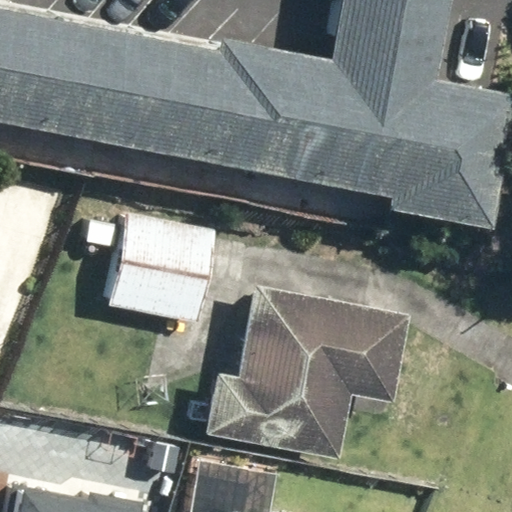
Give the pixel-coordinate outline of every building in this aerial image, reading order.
[(0,0),(0,110),(486,199),(510,72),(421,56),(431,0),(339,0),(332,42),(201,18),(199,26),(50,0),(0,0)] [(215,220),(125,202),(122,216),(87,209),(82,231),(117,238),(106,295),(196,313),(215,220)] [(409,301),(253,273),(236,364),(213,360),(201,424),(340,449),(351,384),(393,392),(409,301)] [(7,468),(0,511),(117,511),(122,487),(7,468)] [(323,511),(325,505),(218,486),(213,511),(195,511),(167,507),(166,511),(323,511)]
